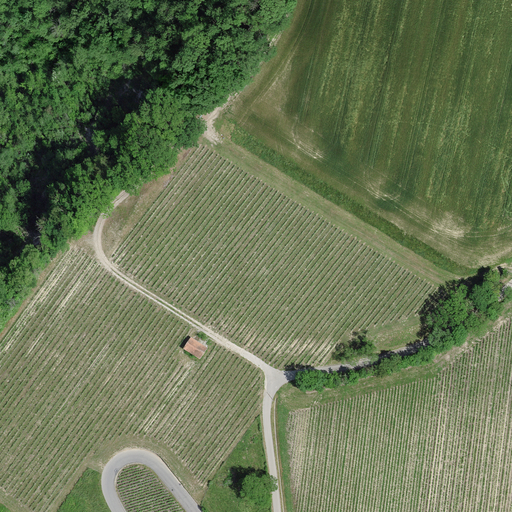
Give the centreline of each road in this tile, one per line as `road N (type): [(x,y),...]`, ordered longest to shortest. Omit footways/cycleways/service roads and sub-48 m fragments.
road 1 (track): [(276,383),(250,356),(118,273),(102,257),(97,231),(116,200),(274,42),(294,0)]
road 2 (unclassified): [(277,511),(266,417),(273,385),(419,348),(511,285)]
road 3 (unclassified): [(196,511),(158,466),(136,456),(109,473),(119,511)]
